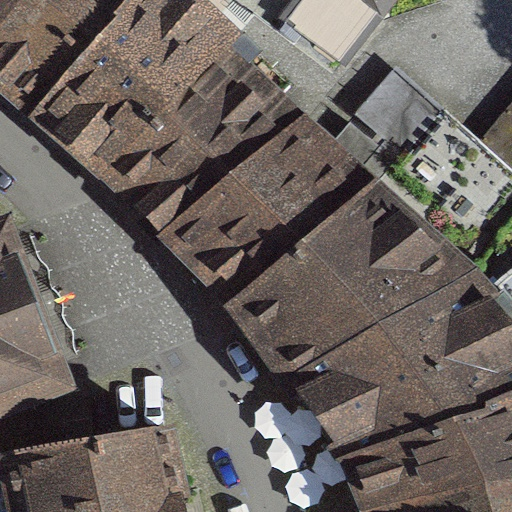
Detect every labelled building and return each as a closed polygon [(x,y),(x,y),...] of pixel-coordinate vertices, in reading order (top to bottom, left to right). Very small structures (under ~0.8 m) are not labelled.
[(139,0),(0,0),(0,83),(35,115),(139,0)] [(225,40),(180,0),(139,0),(35,115),(168,237),(297,127),(274,105),(291,88),(234,32),(225,40)] [(390,0),(301,0),(285,22),(342,63),(390,0)] [(393,172),(443,114),(395,72),(355,116),(374,132),(341,167),(370,194),(393,172)] [(511,110),(481,148),(511,175),(511,110)] [(471,240),(511,195),(511,175),(481,148),(443,114),(393,172),(471,240)] [(341,167),(297,127),(168,237),(237,305),(370,194),(341,167)] [(465,279),(370,194),(237,305),(350,460),(499,406),(497,403),(511,396),(511,331),(483,299),(465,279)] [(0,230),(0,416),(68,390),(3,230),(0,230)] [(511,275),(483,299),(511,331),(511,275)] [(511,439),(511,396),(497,403),(499,406),(511,439)] [(372,511),(511,465),(511,439),(499,406),(350,460),(371,511),(372,511)] [(185,511),(166,430),(6,457),(16,511),(185,511)] [(511,511),(511,465),(372,511),(511,511)]
